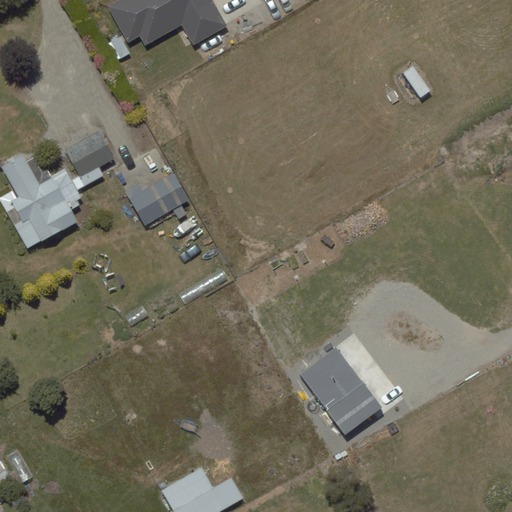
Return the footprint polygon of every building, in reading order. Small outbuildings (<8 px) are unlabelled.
[(128,0),(108,12),(132,54),(142,48),(147,56),(181,36),(192,54),(228,32),(209,0),(128,0)] [(100,138),(64,157),(79,183),(114,164),(100,138)] [(53,187),(42,193),(21,156),(0,167),(0,170),(16,197),(0,206),(28,254),(39,248),(42,254),(63,242),(59,235),(78,223),(73,214),(85,207),(63,169),(48,178),(53,187)] [(190,206),(172,177),(127,205),(145,234),(190,206)] [(190,221),(165,237),(178,257),(203,241),(190,221)] [(0,457),(0,488),(3,491),(18,477),(0,457)] [(200,465),(157,489),(170,511),(228,511),(245,503),(229,474),(211,484),(200,465)]
